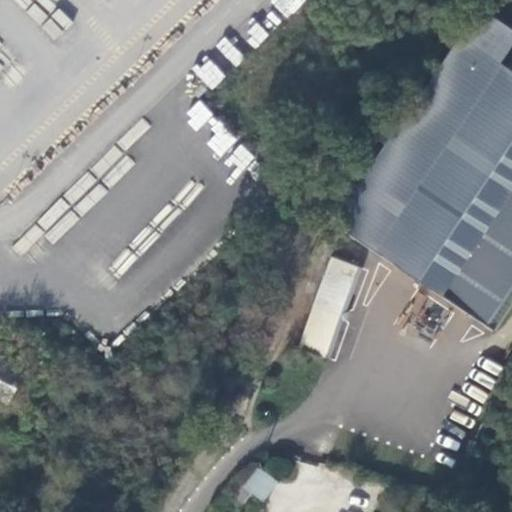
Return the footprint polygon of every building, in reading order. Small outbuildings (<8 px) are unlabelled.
[(41,25),(52,39),(71,23),(60,9),(41,25)] [(398,182),(479,70),(503,38),(480,23),(458,53),(377,167),(398,182)] [(212,89),(226,75),(207,57),(194,72),(212,89)] [(511,80),(496,103),(397,253),(502,323),(511,307),(511,80)] [(197,100),(183,116),(198,129),(212,112),(197,100)] [(398,182),(377,167),(354,198),(376,215),(398,182)] [(358,277),(335,269),(311,339),(335,348),(358,277)] [(0,398),(6,402),(23,368),(0,357),(0,398)] [(243,482),(253,490),(264,499),(278,480),(257,464),(243,482)] [(243,482),(228,498),(239,508),(253,490),(243,482)]
